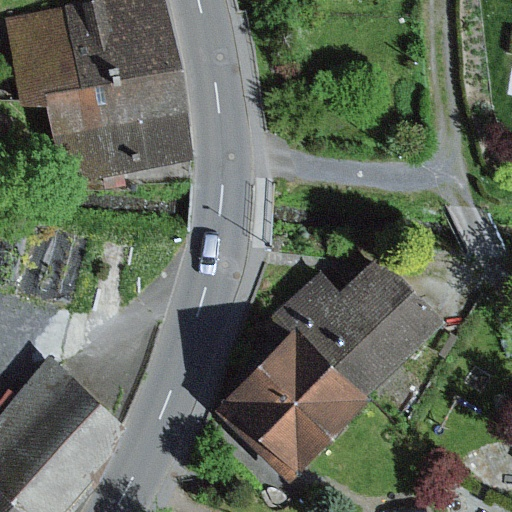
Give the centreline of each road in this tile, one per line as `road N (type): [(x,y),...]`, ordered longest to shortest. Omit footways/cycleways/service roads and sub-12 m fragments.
road 1 (unclassified): [(197,0),(224,153),(217,249),(171,399),(113,511)]
road 2 (track): [(438,0),(450,172),(497,270),(511,322)]
road 3 (track): [(224,153),(450,172)]
